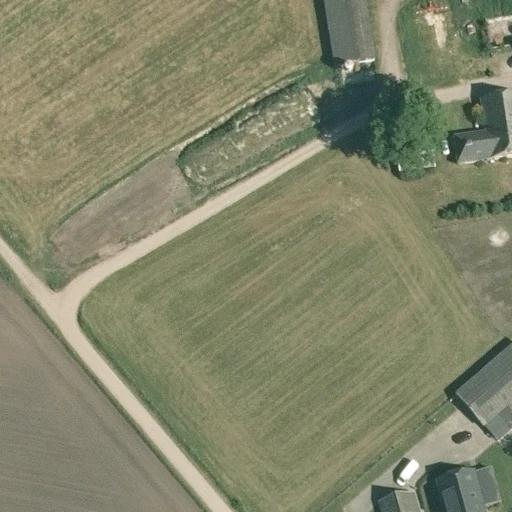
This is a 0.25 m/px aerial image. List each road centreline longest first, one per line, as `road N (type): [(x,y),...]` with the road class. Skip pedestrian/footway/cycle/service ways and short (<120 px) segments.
road 1 (track): [(50,310),(112,262),(352,126),(393,106),(511,82)]
road 2 (track): [(0,248),(223,511)]
